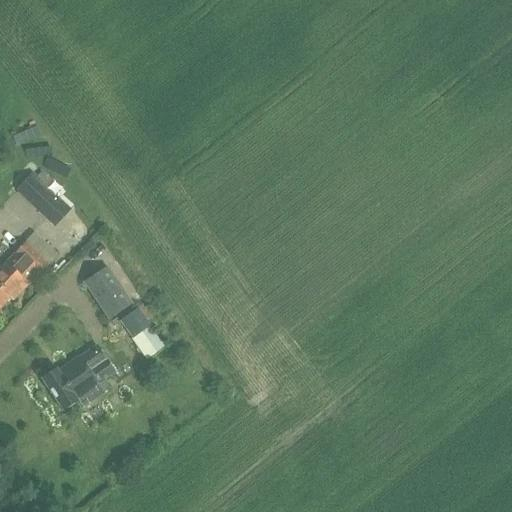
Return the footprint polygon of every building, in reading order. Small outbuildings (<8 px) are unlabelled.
[(57,195),(64,187),(44,169),(37,177),(57,195)] [(17,190),(40,212),(55,197),(32,174),(17,190)] [(36,232),(0,269),(0,307),(10,297),(13,300),(29,284),(26,282),(33,274),(35,276),(58,252),(36,232)] [(92,274),(115,309),(136,295),(115,263),(103,271),(101,268),(92,274)] [(120,321),(132,339),(151,327),(138,308),(120,320),(120,321)] [(135,338),(149,360),(161,352),(147,330),(135,338)] [(41,380),(61,411),(75,402),(78,406),(101,391),(95,382),(112,371),(96,346),(78,358),(77,356),(41,380)]
